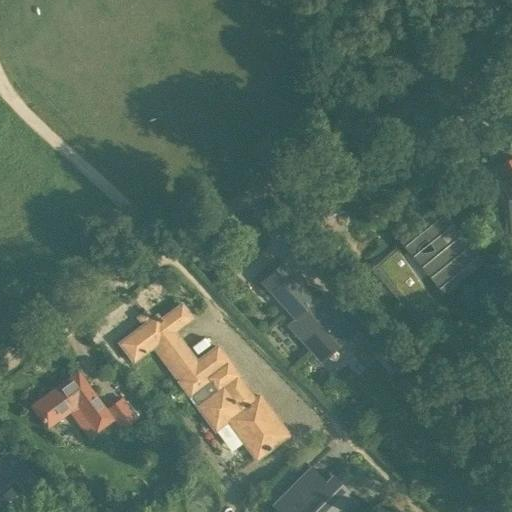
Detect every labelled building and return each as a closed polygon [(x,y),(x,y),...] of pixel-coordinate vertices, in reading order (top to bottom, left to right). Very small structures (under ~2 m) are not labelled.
[(511,234),(511,158),(499,166),(506,179),(502,182),(511,198),(509,199),(506,228),(511,228),(511,234)] [(395,228),(394,229),(403,242),(400,244),(424,269),(444,297),(445,296),(433,280),(444,291),(455,281),(459,286),(460,285),(456,280),(480,258),(436,211),(418,228),(410,217),(409,218),(417,229),(404,241),(395,228)] [(321,293),(313,301),(280,265),(263,282),(303,326),(297,332),(323,361),(356,332),(321,293)] [(226,416),(257,458),(287,436),(258,396),(253,400),(236,377),(238,376),(216,347),(196,362),(173,332),(191,319),(181,305),(161,320),(160,318),(158,319),(156,317),(120,343),(133,361),(156,343),(182,379),(178,381),(212,427),(226,416)] [(359,309),(347,319),(393,370),(406,359),(376,324),(374,326),(359,309)] [(88,439),(113,420),(94,394),(78,372),(32,406),(48,428),(68,413),(88,439)] [(135,418),(121,399),(108,408),(122,428),(135,418)] [(0,488),(11,479),(12,479),(15,483),(19,480),(30,493),(27,495),(26,496),(26,497),(41,482),(22,463),(9,473),(0,462),(0,488)] [(279,511),(326,511),(329,510),(331,511),(362,511),(363,511),(326,475),(322,479),(311,468),(273,506),(279,511)]
